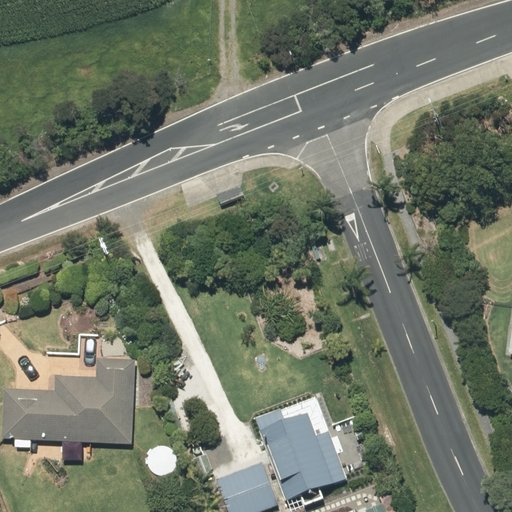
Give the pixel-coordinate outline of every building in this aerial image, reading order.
[(5,435),(135,441),(139,357),(101,355),(100,374),(59,373),(58,388),(7,386),(5,435)] [(285,404),(258,414),(289,495),(350,471),(333,425),(321,430),(312,406),(289,415),(285,404)] [(208,452),(196,457),(203,477),(216,472),(208,452)] [(264,460),(219,478),(232,511),(254,511),(281,502),(264,460)] [(391,511),(386,499),(367,506),(369,511),(391,511)]
